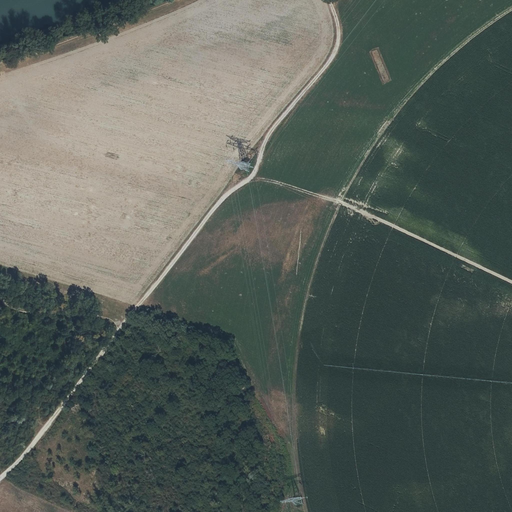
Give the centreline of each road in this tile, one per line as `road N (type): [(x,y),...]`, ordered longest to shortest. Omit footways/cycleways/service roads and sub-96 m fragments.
road 1 (track): [(123,324),(226,194),(253,174),(268,133),(333,55),(338,33),(329,0)]
road 2 (track): [(0,479),(123,324)]
